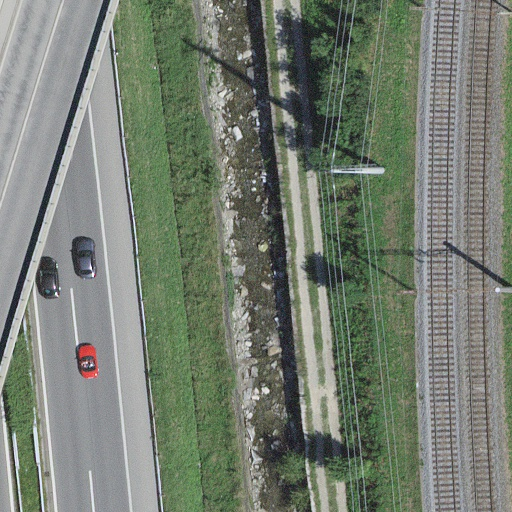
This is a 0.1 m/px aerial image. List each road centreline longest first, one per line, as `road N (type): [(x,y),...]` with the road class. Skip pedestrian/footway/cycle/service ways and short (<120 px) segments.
road 1 (motorway): [(94,511),(34,0)]
road 2 (track): [(329,511),(283,0)]
road 3 (primary): [(0,202),(61,0)]
